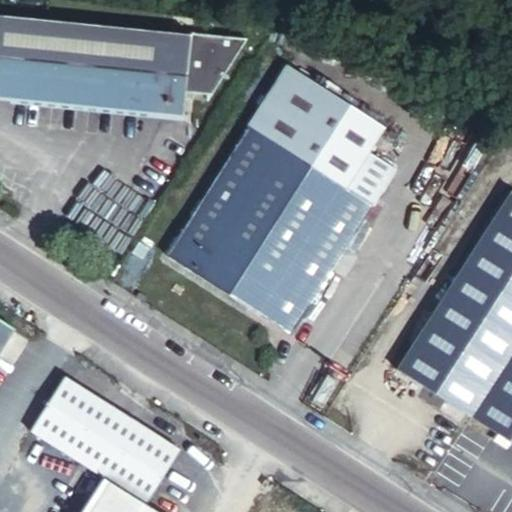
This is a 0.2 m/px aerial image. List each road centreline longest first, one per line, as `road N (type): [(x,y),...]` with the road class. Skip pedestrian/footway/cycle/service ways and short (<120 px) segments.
road 1 (unclassified): [(398,511),(0,257)]
road 2 (unknown): [(71,302),(0,417)]
